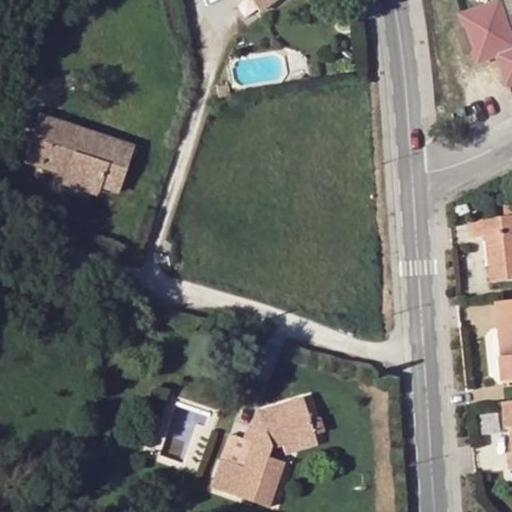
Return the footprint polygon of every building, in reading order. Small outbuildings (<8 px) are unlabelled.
[(345,0),(325,0),(327,12),(347,9),(345,0)] [(511,0),(505,0),(500,2),(506,19),(511,16),(511,0)] [(500,2),(460,15),(464,27),(454,31),(462,55),(472,51),(476,63),(496,56),(506,83),(511,80),(511,34),(511,32),(504,34),(499,21),(506,19),(500,2)] [(511,16),(506,19),(499,21),(504,34),(511,32),(511,34),(511,16)] [(86,139),(88,133),(39,117),(24,162),(41,168),(43,160),(65,169),(63,175),(61,180),(98,192),(100,187),(118,193),(131,148),(107,139),(105,146),(86,139)] [(107,139),(88,133),(86,139),(105,146),(107,139)] [(43,160),(41,168),(63,175),(65,169),(43,160)] [(511,201),(504,202),(505,217),(468,221),(470,237),(485,236),(489,282),(511,279),(511,201)] [(511,300),(496,303),(500,347),(506,346),(509,382),(511,381),(511,300)] [(500,383),(509,382),(506,346),(500,347),(502,357),(498,357),(500,383)] [(255,413),(251,428),(258,430),(253,443),(244,468),(221,461),(211,488),(223,492),(266,507),(281,463),(268,458),(271,448),(281,445),(312,436),(301,399),(255,413)] [(505,429),(509,428),(511,427),(511,402),(501,403),(505,429)] [(258,430),(251,428),(247,427),(243,439),(253,443),(258,430)] [(315,445),(312,436),(281,445),(285,455),(315,445)] [(223,492),(211,488),(209,495),(221,500),(223,492)]
